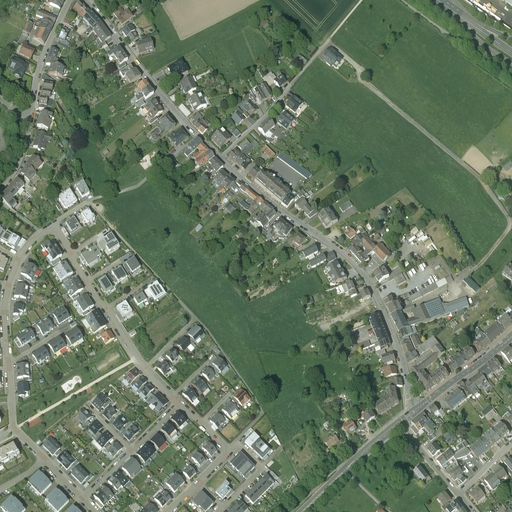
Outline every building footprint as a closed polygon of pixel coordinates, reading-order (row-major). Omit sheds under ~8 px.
[(50,0),(51,0),(49,5),(54,8),(59,10),(56,8),(57,6),(60,7),(60,6),(63,0),(50,0)] [(511,0),(500,0),(511,9),(511,0)] [(79,3),(72,10),(73,11),(75,13),(76,13),(78,15),(77,15),(85,7),(81,3),(79,4),(79,3)] [(85,7),(77,15),(80,18),(80,17),(82,19),(83,18),(90,11),(85,7)] [(124,14),(120,7),(113,12),(122,24),(132,16),(128,11),(124,14)] [(45,14),(38,11),(36,16),(39,17),(39,18),(46,20),(48,16),(45,14)] [(90,11),(83,18),(92,27),(94,29),(100,22),(90,11)] [(53,25),(42,21),(40,24),(51,29),(53,25)] [(28,22),(23,31),(27,34),(32,25),(28,22)] [(94,29),(93,30),(94,30),(98,37),(107,31),(100,22),(94,29)] [(51,29),(40,24),(38,28),(49,34),(51,29)] [(130,26),(122,32),(126,37),(134,32),(135,31),(130,26)] [(92,27),(86,35),(88,37),(93,30),(94,29),(92,27)] [(49,34),(38,28),(36,32),(35,32),(32,38),(43,44),(49,34)] [(63,28),(58,39),(61,40),(64,42),(64,41),(69,32),(66,31),(67,30),(63,28)] [(107,31),(98,37),(102,42),(104,41),(111,36),(107,31)] [(19,41),(24,43),(28,34),(23,32),(19,41)] [(134,32),(126,37),(131,43),(138,37),(134,32)] [(151,40),(142,42),(142,45),(137,46),(140,54),(153,50),(151,40)] [(34,51),(24,46),(20,53),(30,58),(34,51)] [(119,47),(110,53),(112,56),(114,54),(116,58),(123,53),(119,47)] [(57,51),(50,49),(48,59),(54,61),(54,60),(56,60),(57,57),(56,57),(57,53),(57,51)] [(342,59),(330,49),(324,56),(325,57),(328,59),(333,63),(334,64),(336,61),(339,63),(342,59)] [(123,53),(116,58),(121,64),(124,61),(127,59),(123,53)] [(305,61),(299,56),(294,61),(301,66),(305,61)] [(22,62),(13,58),(8,67),(9,66),(17,70),(16,73),(17,73),(17,72),(23,75),(27,65),(27,66),(21,63),(22,62)] [(183,67),(180,63),(167,69),(170,75),(173,73),(174,75),(176,74),(178,78),(188,73),(185,66),(183,67)] [(53,65),(51,65),(51,66),(49,74),(62,78),(65,68),(53,65)] [(131,65),(119,72),(123,77),(125,76),(125,75),(134,70),(131,65)] [(134,70),(125,75),(125,76),(130,83),(141,77),(135,69),(134,70)] [(280,77),(276,80),(272,75),(269,78),(273,83),(274,82),(279,88),(283,84),(283,85),(285,83),(280,77)] [(186,80),(180,84),(183,89),(193,84),(194,83),(196,82),(193,77),(190,78),(186,80)] [(269,78),(267,79),(265,77),(263,79),(268,87),(273,83),(269,78)] [(73,80),(63,78),(62,81),(59,80),(58,84),(61,86),(73,80)] [(145,81),(138,86),(139,89),(137,91),(137,92),(139,94),(149,88),(145,81)] [(53,84),(43,83),(42,91),(52,92),(53,84)] [(193,84),(183,89),(184,91),(183,92),(185,94),(188,92),(189,93),(192,92),(197,89),(194,83),(193,84)] [(271,97),(264,86),(259,89),(266,100),(268,99),(269,99),(271,98),(271,97)] [(136,96),(135,98),(136,100),(137,101),(139,99),(142,97),(143,96),(145,99),(153,93),(152,91),(149,88),(139,94),(136,96)] [(266,100),(259,89),(255,91),(255,93),(258,98),(257,98),(261,104),(262,104),(263,103),(263,102),(266,100)] [(51,92),(42,91),(41,92),(42,94),(41,94),(40,97),(48,99),(50,99),(50,98),(52,97),(50,95),(51,92)] [(178,99),(174,94),(169,97),(174,103),(178,99)] [(193,98),(188,100),(189,101),(188,102),(190,104),(191,106),(203,99),(200,94),(195,97),(193,98)] [(253,97),(249,98),(254,105),(257,103),(255,99),(253,97)] [(298,101),(293,97),(292,99),(291,98),(289,102),(298,109),(302,105),(298,101)] [(136,102),(141,109),(145,106),(144,104),(145,104),(143,101),(142,102),(139,99),(137,101),(136,102)] [(203,99),(191,106),(192,108),(194,111),(197,108),(197,109),(202,107),(203,109),(206,107),(203,100),(203,99)] [(163,111),(154,101),(145,108),(146,110),(145,111),(147,114),(149,113),(150,115),(149,116),(152,120),(163,111)] [(298,109),(289,102),(286,105),(287,105),(286,107),(290,111),(295,114),(298,109)] [(250,103),(244,108),(250,115),(256,110),(250,103)] [(191,113),(182,104),(178,107),(187,117),(191,113)] [(52,115),(42,112),(42,115),(40,114),(39,118),(50,121),(52,115)] [(197,114),(189,119),(193,124),(195,122),(193,120),(195,118),(196,119),(198,116),(197,114)] [(237,114),(231,119),(237,126),(243,121),(240,117),(238,114),(237,114)] [(290,118),(285,114),(283,116),(282,115),(280,118),(290,126),(294,121),(290,118)] [(166,116),(159,122),(162,126),(161,126),(161,125),(156,129),(158,131),(171,121),(166,116)] [(50,121),(39,118),(37,126),(42,127),(48,129),(50,121)] [(290,126),(280,118),(278,121),(279,122),(277,124),(281,127),(286,131),(290,126)] [(202,121),(201,119),(193,126),(198,130),(203,126),(204,126),(205,128),(207,126),(204,123),(205,122),(203,120),(202,121)] [(274,127),(268,120),(262,126),(268,132),(272,135),(274,133),(271,130),(274,127)] [(171,121),(158,131),(160,133),(164,130),(163,129),(164,128),(167,132),(174,126),(171,121)] [(203,126),(198,130),(202,134),(205,132),(207,130),(203,126)] [(268,132),(262,126),(258,130),(264,136),(265,135),(268,132)] [(156,129),(149,135),(151,137),(158,131),(156,129)] [(188,138),(181,129),(169,138),(177,147),(188,138)] [(222,130),(211,140),(220,149),(230,139),(222,130)] [(158,131),(151,137),(155,142),(158,139),(156,136),(160,133),(158,131)] [(51,137),(37,133),(33,146),(38,148),(37,150),(40,151),(40,148),(43,149),(45,141),(49,142),(51,137)] [(196,139),(188,147),(192,152),(197,148),(201,144),(196,139)] [(247,141),(239,148),(241,151),(246,146),(247,147),(246,148),(247,149),(249,147),(251,145),(247,141)] [(208,151),(201,144),(197,148),(200,152),(199,153),(202,157),(208,151)] [(235,151),(228,157),(234,162),(247,149),(246,148),(247,147),(246,146),(241,151),(239,153),(240,154),(239,155),(235,151)] [(247,149),(234,162),(240,168),(246,161),(243,158),(251,150),(249,147),(247,149)] [(202,157),(199,159),(203,164),(209,160),(213,157),(209,151),(208,151),(202,157)] [(269,151),(266,154),(271,159),(274,156),(269,151)] [(312,175),(281,152),(277,157),(307,180),(312,175)] [(199,153),(193,158),(196,161),(199,159),(202,157),(199,153)] [(139,161),(145,170),(154,163),(148,155),(139,161)] [(33,156),(26,165),(34,172),(38,168),(37,167),(40,163),(38,161),(39,160),(37,158),(36,159),(33,156)] [(217,161),(215,158),(209,163),(210,164),(207,167),(208,169),(206,171),(209,173),(211,171),(213,170),(216,173),(220,170),(223,167),(220,164),(217,161)] [(196,161),(195,162),(199,168),(203,164),(199,159),(196,161)] [(246,161),(240,168),(244,172),(253,162),(249,159),(246,161)] [(173,169),(178,165),(175,160),(169,165),(173,169)] [(511,163),(510,161),(502,167),(506,172),(511,166),(511,163)] [(34,172),(27,166),(21,172),(25,176),(24,177),(25,178),(29,181),(36,174),(34,172)] [(255,168),(248,175),(254,180),(261,174),(255,168)] [(217,177),(214,180),(217,183),(216,184),(219,187),(229,178),(226,175),(225,174),(222,172),(217,177)] [(290,194),(266,174),(264,176),(261,174),(254,180),(281,204),(287,197),(290,194)] [(17,178),(10,185),(17,192),(24,185),(17,178)] [(229,178),(219,187),(216,190),(217,191),(217,192),(218,193),(218,192),(219,192),(223,188),(224,186),(227,190),(234,183),(229,178)] [(77,191),(82,199),(89,194),(83,182),(74,187),(77,191)] [(247,190),(238,182),(236,184),(237,185),(240,187),(239,189),(244,193),(247,190)] [(17,192),(10,185),(5,191),(12,198),(17,192)] [(31,187),(27,191),(31,195),(35,191),(31,187)] [(69,190),(63,194),(71,206),(77,202),(76,201),(73,196),(69,190)] [(203,190),(198,195),(200,198),(206,192),(203,190)] [(257,198),(247,190),(244,193),(254,202),(257,198)] [(12,198),(5,191),(0,196),(0,197),(11,207),(16,202),(12,198)] [(65,210),(71,206),(63,194),(59,197),(60,199),(59,200),(65,210)] [(301,200),(294,206),(299,211),(302,208),(303,209),(302,211),(307,216),(312,212),(303,202),(308,197),(306,194),(300,199),(301,200)] [(293,201),(287,197),(281,204),(287,208),(293,201)] [(263,202),(257,198),(254,202),(253,203),(258,206),(259,204),(261,206),(263,202)] [(235,203),(231,207),(229,204),(225,208),(231,214),(236,209),(239,206),(243,202),(242,201),(238,206),(235,203)] [(349,201),(339,208),(343,213),(353,206),(349,201)] [(243,202),(239,206),(244,209),(244,210),(245,211),(248,207),(243,202)] [(253,203),(252,205),(249,208),(248,207),(245,211),(249,213),(252,209),(254,211),(258,206),(253,203)] [(272,210),(264,203),(259,209),(263,213),(261,216),(264,219),(270,213),(272,210)] [(315,209),(312,212),(307,216),(309,219),(318,213),(315,209)] [(329,209),(318,216),(321,220),(322,219),(326,224),(324,225),(327,229),(338,221),(329,209)] [(92,216),(88,210),(81,214),(81,215),(86,222),(87,224),(94,220),(94,219),(95,218),(93,215),(92,216)] [(261,216),(260,215),(257,219),(255,217),(253,220),(263,228),(274,215),(270,213),(264,219),(261,216)] [(70,235),(81,228),(75,218),(74,219),(74,218),(65,224),(66,224),(65,225),(68,229),(68,228),(71,233),(70,234),(70,235)] [(279,220),(273,228),(278,231),(279,233),(285,225),(282,223),(283,222),(280,220),(279,221),(279,220)] [(279,233),(277,235),(276,234),(273,237),(270,239),(273,243),(274,242),(275,243),(278,241),(278,240),(279,239),(283,240),(291,230),(290,229),(291,228),(288,226),(288,227),(285,225),(279,233)] [(358,226),(356,228),(353,231),(356,234),(359,231),(362,228),(360,226),(359,226),(358,226)] [(350,228),(344,235),(350,240),(354,237),(355,236),(356,234),(353,231),(350,228)] [(264,231),(259,235),(263,240),(268,235),(264,231)] [(376,242),(381,236),(375,231),(370,238),(376,242)] [(7,232),(4,237),(1,241),(7,246),(13,236),(7,232)] [(106,239),(103,242),(106,247),(105,248),(106,249),(109,253),(119,246),(115,240),(111,234),(105,238),(106,239)] [(297,235),(292,242),(299,247),(305,239),(302,236),(301,238),(297,235)] [(358,236),(355,239),(356,241),(351,244),(354,248),(366,238),(363,235),(360,237),(359,236),(358,236)] [(13,236),(7,246),(6,246),(11,249),(11,248),(14,250),(20,240),(13,236)] [(376,249),(366,238),(354,248),(350,251),(353,255),(357,252),(356,251),(358,250),(363,246),(367,250),(371,254),(373,252),(376,249)] [(17,247),(20,249),(26,242),(22,239),(17,247)] [(45,249),(51,244),(49,241),(41,246),(43,250),(45,249)] [(106,247),(103,242),(98,245),(101,250),(102,252),(106,249),(105,248),(106,247)] [(49,255),(57,250),(53,243),(51,244),(45,249),(49,255)] [(389,255),(379,245),(376,249),(373,252),(383,262),(389,255)] [(86,251),(81,255),(81,256),(86,264),(88,266),(98,260),(96,258),(101,255),(99,252),(95,247),(95,246),(89,249),(91,252),(88,254),(86,251)] [(315,247),(310,250),(305,253),(303,254),(306,259),(308,258),(313,255),(318,253),(315,247)] [(53,262),(58,259),(62,257),(57,250),(49,255),(53,262)] [(363,255),(358,250),(356,251),(357,252),(353,255),(356,258),(356,257),(363,266),(369,260),(367,257),(370,255),(371,254),(367,250),(365,251),(366,252),(363,255)] [(332,252),(325,256),(328,263),(336,259),(332,252)] [(383,262),(373,252),(371,254),(370,255),(372,256),(371,257),(379,265),(383,262)] [(309,264),(312,269),(322,263),(326,261),(323,257),(309,264)] [(50,263),(53,267),(60,262),(58,259),(53,262),(50,263)] [(125,264),(130,271),(132,274),(140,269),(134,259),(125,264)] [(396,260),(388,265),(392,270),(399,265),(396,260)] [(54,270),(57,276),(69,268),(65,263),(59,266),(54,270)] [(337,263),(330,267),(331,267),(327,269),(327,270),(327,271),(326,271),(329,278),(330,277),(332,281),(333,283),(334,283),(335,284),(336,284),(339,282),(339,283),(343,281),(347,279),(343,271),(342,271),(339,266),(337,263)] [(25,266),(23,270),(34,276),(37,270),(27,264),(26,266),(25,266)] [(511,266),(510,265),(502,275),(511,282),(511,266)] [(118,283),(127,278),(122,270),(120,267),(111,273),(114,278),(118,283)] [(57,276),(61,281),(67,278),(73,274),(69,268),(57,276)] [(383,268),(373,275),(374,275),(376,279),(379,283),(389,277),(383,268)] [(31,281),(34,276),(23,270),(21,273),(22,273),(20,275),(25,278),(31,281)] [(404,273),(393,279),(398,286),(408,280),(404,273)] [(25,278),(20,275),(18,281),(24,283),(29,285),(30,283),(26,281),(24,281),(25,278)] [(98,282),(105,293),(112,289),(112,288),(113,287),(111,284),(114,283),(112,279),(109,275),(105,278),(105,277),(98,282)] [(479,288),(468,278),(463,283),(474,293),(479,288)] [(444,279),(427,288),(430,293),(447,284),(444,279)] [(71,290),(79,285),(76,280),(68,285),(71,290)] [(147,288),(147,289),(152,297),(154,300),(165,294),(160,287),(159,287),(156,282),(152,285),(153,286),(151,287),(150,286),(147,288)] [(351,283),(346,285),(342,286),(343,290),(341,291),(342,293),(344,292),(344,293),(343,294),(344,295),(349,293),(354,290),(351,283)] [(15,289),(15,291),(27,294),(28,288),(23,287),(17,285),(16,289),(15,289)] [(71,298),(77,294),(83,290),(79,285),(71,290),(68,292),(71,298)] [(427,288),(419,292),(422,297),(430,293),(427,288)] [(149,299),(152,297),(147,289),(144,291),(144,293),(149,299)] [(26,300),(27,294),(15,291),(14,294),(15,294),(14,298),(18,299),(26,300)] [(367,291),(360,294),(363,300),(364,300),(371,297),(367,291)] [(419,292),(409,297),(412,302),(422,297),(419,292)] [(142,294),(133,299),(138,306),(146,301),(142,294)] [(351,298),(345,301),(339,303),(342,312),(365,302),(364,300),(363,300),(360,294),(357,295),(351,298)] [(80,299),(76,302),(79,308),(90,301),(86,295),(80,299)] [(391,297),(384,301),(387,308),(398,303),(399,302),(397,299),(393,302),(391,297)] [(419,319),(406,323),(396,327),(399,332),(404,330),(405,329),(407,329),(412,327),(413,326),(451,314),(448,308),(444,310),(439,300),(415,310),(415,311),(419,319)] [(90,301),(79,308),(83,313),(87,311),(93,307),(90,301)] [(125,302),(116,308),(119,313),(122,319),(123,318),(132,313),(125,302)] [(374,303),(368,306),(371,313),(373,317),(378,315),(380,314),(374,303)] [(398,303),(387,308),(391,317),(401,313),(400,313),(402,312),(398,303)] [(21,313),(23,313),(23,307),(15,306),(14,306),(13,316),(18,316),(18,315),(21,313)] [(402,312),(400,313),(401,313),(402,315),(405,314),(408,314),(415,311),(415,310),(414,307),(402,312)] [(58,312),(64,322),(69,319),(63,309),(58,312)] [(58,312),(53,315),(57,323),(59,325),(64,322),(58,312)] [(97,312),(85,319),(90,327),(101,319),(97,312)] [(124,320),(123,318),(122,319),(119,313),(115,315),(120,322),(124,320)] [(364,314),(351,319),(337,325),(337,326),(327,330),(328,334),(333,332),(333,331),(339,329),(339,330),(363,321),(369,319),(373,317),(371,313),(370,314),(365,316),(364,314)] [(401,313),(391,317),(396,327),(406,323),(402,315),(401,313)] [(373,317),(369,319),(375,334),(384,330),(378,315),(373,317)] [(506,316),(498,324),(504,331),(511,324),(511,322),(507,317),(506,316)] [(327,318),(314,323),(311,327),(319,335),(323,331),(319,327),(329,323),(327,318)] [(101,319),(90,327),(94,334),(106,326),(101,319)] [(47,320),(42,323),(48,333),(53,330),(47,320)] [(363,321),(342,329),(345,334),(365,326),(363,321)] [(42,323),(36,326),(40,331),(43,336),(48,333),(42,323)] [(497,323),(483,335),(490,344),(504,331),(498,324),(497,323)] [(40,331),(36,326),(35,324),(32,327),(36,334),(39,333),(40,331)] [(202,334),(196,327),(191,332),(190,331),(188,334),(191,337),(195,341),(199,337),(201,339),(204,335),(202,334)] [(405,329),(404,330),(400,332),(403,338),(412,335),(410,330),(409,328),(407,329),(405,329)] [(76,330),(71,333),(77,343),(82,340),(76,330)] [(384,330),(375,334),(379,343),(388,339),(384,330)] [(29,331),(23,335),(28,343),(35,339),(29,331)] [(109,331),(105,334),(101,337),(106,344),(114,339),(109,331)] [(65,337),(66,338),(71,346),(77,343),(71,333),(65,337)] [(483,335),(481,333),(479,335),(482,338),(479,341),(484,348),(490,344),(483,335)] [(28,343),(23,335),(16,339),(21,346),(22,347),(28,343)] [(416,335),(410,337),(415,348),(420,346),(416,335)] [(59,338),(54,342),(60,352),(65,348),(64,347),(61,342),(59,338)] [(183,351),(190,344),(187,342),(183,338),(177,345),(183,351)] [(187,342),(190,344),(193,348),(195,346),(193,344),(189,339),(187,342)] [(388,339),(379,343),(375,345),(376,349),(380,347),(381,351),(384,350),(388,349),(387,347),(390,346),(388,339)] [(479,341),(475,343),(471,339),(469,340),(479,352),(484,348),(479,341)] [(401,344),(405,356),(413,353),(414,352),(411,345),(410,341),(401,344)] [(48,345),(51,350),(54,355),(60,352),(54,342),(48,345)] [(368,342),(350,349),(352,354),(370,347),(368,342)] [(426,343),(421,347),(425,352),(430,348),(426,343)] [(439,346),(432,352),(434,355),(434,354),(438,359),(438,358),(441,356),(445,353),(439,346)] [(421,347),(416,350),(420,356),(425,352),(421,347)] [(470,348),(462,354),(468,361),(475,355),(470,348)] [(511,351),(508,348),(501,353),(510,364),(511,365),(511,351)] [(38,352),(43,361),(49,358),(48,356),(44,351),(43,349),(38,352)] [(172,362),(179,356),(176,353),(172,349),(166,356),(172,362)] [(176,353),(179,356),(182,359),(184,357),(178,351),(176,353)] [(32,356),(34,358),(37,363),(38,365),(43,361),(38,352),(32,356)] [(386,356),(381,357),(382,357),(384,364),(395,361),(393,353),(386,356)] [(412,354),(405,356),(408,365),(416,360),(418,358),(413,353),(412,354)] [(462,353),(460,354),(457,354),(457,357),(455,358),(456,359),(453,361),(459,368),(468,361),(462,354),(462,353)] [(434,355),(423,362),(427,368),(438,359),(434,354),(434,355)] [(453,361),(450,357),(448,359),(451,362),(447,365),(453,372),(459,368),(453,361)] [(220,372),(227,366),(218,358),(212,364),(213,365),(220,372)] [(494,358),(485,366),(491,373),(494,377),(500,372),(503,370),(494,358)] [(166,371),(169,368),(166,365),(163,362),(157,368),(163,374),(164,375),(167,373),(166,371)] [(423,362),(416,368),(414,370),(411,372),(415,378),(422,372),(427,368),(423,362)] [(166,365),(169,368),(173,371),(175,369),(169,363),(166,365)] [(218,374),(220,372),(213,365),(211,367),(213,369),(218,374)] [(491,373),(485,366),(478,371),(481,375),(484,379),(491,373)] [(209,381),(215,375),(210,371),(208,368),(202,374),(209,381)] [(388,369),(384,371),(385,373),(384,374),(385,377),(386,378),(396,375),(394,368),(388,369)] [(442,368),(428,378),(422,372),(415,378),(427,392),(448,376),(442,368)] [(129,385),(130,384),(134,380),(139,375),(134,369),(129,375),(128,374),(124,379),(129,385)] [(210,371),(215,375),(217,377),(219,375),(218,374),(213,369),(210,371)] [(481,375),(475,380),(474,379),(470,382),(477,391),(482,387),(485,390),(490,386),(489,384),(485,381),(484,379),(481,375)] [(134,385),(139,389),(143,385),(146,382),(142,377),(136,382),(134,385)] [(208,388),(207,388),(202,382),(198,378),(192,384),(202,394),(208,388)] [(401,379),(392,380),(394,388),(402,387),(401,379)] [(471,387),(466,380),(462,383),(467,389),(471,387)] [(462,383),(461,382),(457,385),(460,389),(459,390),(466,400),(470,396),(467,393),(469,392),(469,391),(467,389),(462,383)] [(17,385),(18,396),(24,396),(24,393),(28,393),(27,384),(17,385)] [(141,392),(146,397),(150,392),(153,389),(149,384),(145,387),(141,392)] [(143,385),(139,389),(137,392),(139,394),(141,392),(145,387),(143,385)] [(188,388),(195,395),(197,393),(190,386),(188,388)] [(198,398),(195,395),(188,388),(182,394),(192,403),(198,398)] [(390,389),(385,390),(387,396),(387,397),(383,400),(382,400),(374,406),(377,409),(376,409),(380,415),(398,403),(394,388),(393,388),(390,389)] [(238,402),(242,406),(245,403),(246,404),(250,400),(249,399),(249,398),(241,390),(233,397),(234,398),(238,402)] [(466,400),(459,390),(451,396),(459,406),(466,400)] [(150,392),(146,397),(144,399),(146,401),(152,394),(150,392)] [(149,404),(150,402),(155,397),(152,394),(146,401),(149,404)] [(167,402),(158,394),(155,397),(150,402),(158,411),(167,402)] [(103,396),(101,395),(92,404),(99,411),(102,407),(108,401),(106,400),(107,400),(103,396)] [(451,396),(445,401),(452,411),(459,406),(451,396)] [(108,401),(102,407),(104,409),(111,403),(108,401)] [(230,403),(237,409),(239,407),(236,404),(232,401),(230,403)] [(222,410),(231,419),(239,411),(237,409),(230,403),(230,402),(222,410)] [(438,412),(433,405),(429,409),(431,412),(434,415),(434,414),(437,416),(440,414),(438,412)] [(490,406),(485,411),(487,414),(493,410),(490,406)] [(351,407),(340,413),(342,416),(339,418),(341,422),(355,414),(351,407)] [(112,410),(110,408),(103,415),(109,421),(112,417),(116,414),(114,412),(112,409),(112,410)] [(83,409),(76,416),(83,424),(87,421),(90,417),(83,409)] [(487,414),(484,417),(488,421),(497,414),(494,409),(493,410),(487,414)] [(116,414),(112,417),(114,419),(118,416),(121,413),(119,411),(116,414)] [(365,414),(362,416),(367,423),(375,417),(371,411),(365,414)] [(182,425),(185,421),(183,419),(179,415),(177,413),(171,419),(173,421),(179,427),(182,425)] [(428,424),(424,419),(426,417),(423,413),(414,420),(422,429),(424,428),(430,435),(434,432),(432,430),(435,427),(432,424),(430,422),(428,424)] [(217,414),(210,421),(213,425),(217,429),(225,421),(220,417),(217,414)] [(220,417),(225,421),(227,423),(229,421),(222,415),(220,417)] [(116,422),(113,425),(119,431),(127,423),(121,417),(120,418),(116,422)] [(422,429),(414,420),(411,423),(413,425),(414,426),(411,428),(416,434),(419,432),(422,429)] [(90,424),(87,421),(83,424),(81,427),(83,430),(90,424)] [(173,426),(177,429),(179,427),(173,421),(171,423),(173,426)] [(329,421),(323,426),(327,431),(333,427),(329,421)] [(95,422),(89,429),(95,435),(98,431),(101,428),(95,422)] [(350,422),(344,426),(349,434),(356,429),(350,422)] [(131,423),(125,430),(127,432),(133,426),(133,425),(131,423)] [(171,428),(167,423),(160,430),(164,434),(169,438),(170,440),(177,433),(175,432),(171,428)] [(509,434),(502,424),(493,431),(501,440),(509,434)] [(127,432),(123,435),(129,441),(139,432),(133,426),(127,432)] [(246,437),(252,431),(250,429),(244,435),(246,437)] [(100,434),(98,431),(95,435),(92,438),(94,440),(100,434)] [(493,431),(482,440),(490,449),(501,440),(493,431)] [(112,438),(106,433),(103,436),(96,442),(102,448),(112,438)] [(94,440),(96,442),(103,436),(100,434),(94,440)] [(167,441),(167,440),(162,436),(161,434),(158,437),(165,443),(167,441)] [(245,443),(250,448),(258,441),(262,436),(261,435),(258,439),(253,434),(245,443)] [(158,437),(157,435),(151,441),(155,445),(158,449),(165,443),(158,437)] [(334,436),(328,441),(328,440),(324,443),(329,449),(338,442),(334,436)] [(55,444),(50,439),(47,442),(43,446),(48,451),(55,444)] [(482,440),(470,450),(478,459),(490,449),(482,440)] [(250,448),(256,454),(264,447),(258,441),(250,448)] [(112,447),(107,451),(109,453),(111,456),(111,455),(113,457),(122,449),(116,443),(112,447)] [(207,455),(211,459),(214,455),(217,452),(216,452),(210,445),(207,443),(202,449),(208,455),(207,455)] [(210,445),(216,452),(218,449),(212,443),(210,445)] [(0,464),(1,464),(2,464),(9,460),(9,459),(13,457),(13,458),(16,456),(18,454),(19,455),(19,454),(13,444),(3,449),(0,451),(0,464)] [(60,449),(55,444),(48,451),(53,456),(54,454),(59,450),(60,449)] [(462,444),(455,449),(457,451),(458,453),(462,451),(465,449),(462,444)] [(107,451),(112,447),(109,445),(103,451),(105,453),(107,451)] [(146,445),(141,450),(149,458),(154,453),(147,447),(146,445)] [(147,447),(154,453),(156,451),(152,447),(150,445),(147,447)] [(440,451),(435,445),(430,449),(428,451),(433,457),(440,451)] [(256,454),(262,460),(270,452),(264,447),(256,454)] [(58,455),(60,457),(64,453),(67,450),(64,448),(61,452),(58,455)] [(149,458),(141,450),(136,455),(138,457),(143,462),(144,463),(149,458)] [(449,451),(442,456),(447,462),(453,457),(454,456),(458,453),(457,451),(453,453),(451,451),(450,452),(449,451)] [(69,458),(64,453),(60,457),(57,460),(62,465),(69,458)] [(196,464),(199,468),(202,465),(203,465),(202,464),(205,462),(199,456),(197,453),(191,459),(196,464)] [(202,465),(202,466),(208,460),(201,454),(199,456),(205,462),(202,464),(203,465),(202,465)] [(230,464),(237,471),(246,461),(244,459),(245,459),(240,454),(235,459),(230,464)] [(442,456),(437,461),(443,468),(447,465),(445,463),(447,462),(442,456)] [(467,456),(455,460),(456,461),(462,469),(470,466),(467,456)] [(74,463),(69,458),(62,465),(67,470),(71,466),(74,463)] [(131,459),(127,464),(137,474),(142,470),(139,467),(131,459)] [(73,469),(75,466),(79,463),(77,460),(74,463),(71,466),(73,469)] [(244,478),(249,473),(254,468),(249,463),(249,464),(246,461),(237,471),(244,478)] [(456,461),(450,466),(445,471),(448,475),(458,468),(456,461)] [(458,468),(448,475),(454,481),(458,478),(463,483),(466,480),(460,476),(465,472),(462,469),(456,461),(458,468)] [(186,464),(189,467),(192,470),(194,468),(188,462),(186,464)] [(127,464),(122,469),(130,477),(130,476),(133,479),(137,474),(127,464)] [(73,473),(71,474),(76,479),(83,472),(78,467),(77,468),(73,473)] [(183,473),(189,479),(195,473),(192,470),(189,467),(183,473)] [(420,467),(416,470),(413,472),(421,483),(424,481),(428,477),(420,467)] [(493,474),(484,481),(492,491),(500,484),(499,482),(507,476),(503,471),(499,467),(492,473),(493,474)] [(39,472),(27,483),(28,484),(31,487),(36,492),(40,495),(39,495),(40,496),(51,485),(46,479),(45,479),(44,478),(39,472)] [(88,477),(83,472),(76,479),(81,484),(85,480),(88,477)] [(121,476),(117,473),(112,478),(121,486),(122,488),(127,483),(121,476)] [(121,476),(127,483),(129,481),(123,474),(121,476)] [(170,479),(179,488),(180,486),(181,487),(184,483),(180,479),(175,474),(170,479)] [(93,477),(91,475),(88,477),(85,480),(87,483),(93,477)] [(261,481),(269,489),(274,485),(270,481),(266,477),(261,481)] [(121,486),(112,478),(108,482),(116,491),(121,486)] [(170,489),(174,493),(177,490),(177,489),(179,488),(170,479),(165,484),(170,489)] [(257,485),(265,493),(269,489),(261,481),(257,485)] [(222,486),(215,493),(222,500),(225,497),(230,492),(227,488),(229,486),(225,483),(222,486)] [(253,489),(261,497),(265,493),(257,485),(253,489)] [(161,488),(167,495),(169,493),(167,491),(163,486),(161,488)] [(103,487),(98,492),(108,502),(113,497),(108,491),(103,487)] [(478,488),(469,495),(476,503),(484,496),(481,491),(478,488)] [(485,488),(481,491),(484,496),(485,497),(490,493),(485,488)] [(62,495),(56,489),(45,501),(49,504),(48,504),(53,509),(54,509),(56,511),(58,511),(68,502),(63,496),(63,497),(61,495),(62,495)] [(253,489),(249,493),(257,501),(261,497),(253,489)] [(230,492),(225,497),(227,499),(234,492),(232,490),(230,492)] [(108,502),(98,492),(93,497),(98,501),(103,507),(108,502)] [(159,496),(166,503),(170,499),(163,492),(159,496)] [(442,492),(434,498),(442,508),(449,503),(450,501),(447,497),(442,492)] [(199,506),(207,499),(201,493),(192,502),(198,508),(199,506)] [(249,502),(252,506),(257,501),(249,493),(245,498),(249,502)] [(154,500),(162,508),(166,503),(159,496),(158,496),(154,500)] [(23,511),(25,511),(25,510),(24,510),(20,507),(21,506),(16,501),(16,502),(12,498),(12,497),(0,508),(3,511),(23,511)] [(199,506),(204,511),(205,511),(210,507),(213,505),(207,499),(199,506)] [(151,503),(155,507),(158,509),(160,507),(153,501),(151,503)] [(248,508),(242,501),(240,503),(246,510),(248,508)] [(451,505),(447,508),(448,509),(449,510),(450,511),(451,511),(453,511),(456,508),(457,510),(458,511),(462,508),(456,501),(451,505)] [(240,503),(235,507),(240,511),(246,511),(247,511),(246,510),(240,503)]
